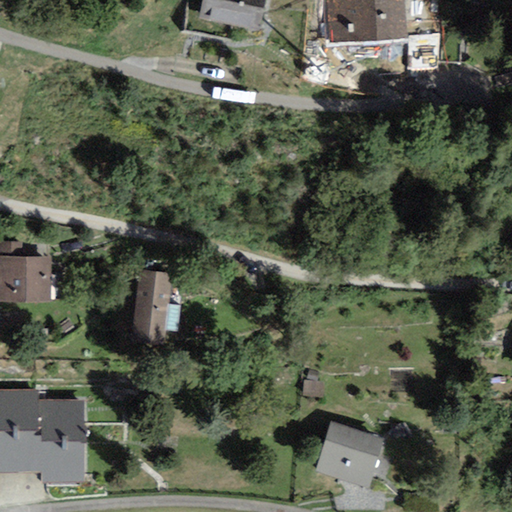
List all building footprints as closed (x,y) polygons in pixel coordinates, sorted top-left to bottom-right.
[(200,0),(198,17),(258,28),(263,0),(200,0)] [(327,0),(331,40),(407,34),(404,0),(327,0)] [(0,255),(0,298),(50,297),(50,255),(0,255)] [(135,332),(165,334),(169,272),(139,270),(135,332)] [(1,392),(0,464),(43,464),(43,475),(81,476),(81,404),(37,404),(37,392),(1,392)] [(330,419),(315,466),(368,482),(383,436),(330,419)]
